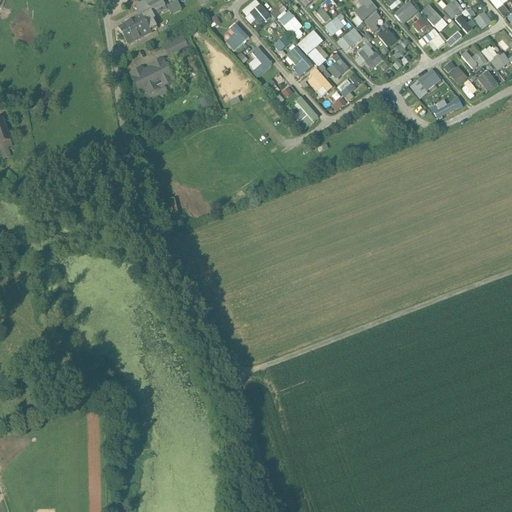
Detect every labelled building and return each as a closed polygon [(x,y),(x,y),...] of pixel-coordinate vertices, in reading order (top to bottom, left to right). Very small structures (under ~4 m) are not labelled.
[(161,0),(160,0),(148,7),(151,14),(153,18),(167,11),(161,0)] [(251,24),(255,21),(260,26),(271,17),(256,0),(255,0),(241,12),(251,24)] [(363,8),(350,18),(357,26),(378,9),(370,0),(356,0),(357,0),(363,8)] [(383,0),(392,11),(402,2),(400,0),(383,0)] [(490,0),(503,16),(509,12),(503,4),(507,0),(490,0)] [(461,11),(452,1),(443,8),(451,19),(461,11)] [(178,2),(167,6),(170,16),(182,12),(178,2)] [(403,25),(418,13),(409,2),(394,14),(403,25)] [(299,30),(302,27),(281,4),(271,13),(297,41),(303,35),(299,30)] [(420,13),(440,33),(448,25),(428,5),(420,13)] [(322,8),(316,13),(324,23),(330,18),(322,8)] [(373,34),(378,29),(374,24),(381,18),(376,12),(363,22),(373,34)] [(481,30),(491,23),(484,12),(474,18),(481,30)] [(151,14),(143,18),(146,24),(152,22),(155,20),(153,18),(151,14)] [(324,27),(332,37),(344,28),(339,22),(344,18),(341,14),(324,27)] [(455,21),(467,33),(473,28),(461,16),(455,21)] [(213,26),(220,24),(217,17),(211,19),(213,26)] [(143,18),(119,30),(127,46),(157,31),(152,22),(146,24),(143,18)] [(413,26),(422,35),(429,27),(420,18),(413,26)] [(236,24),(230,29),(234,34),(225,43),(234,53),(250,38),(236,24)] [(354,28),(337,44),(346,53),(362,37),(354,28)] [(387,28),(378,36),(388,48),(397,40),(387,28)] [(435,30),(419,41),(423,47),(428,44),(434,52),(445,45),(435,30)] [(326,61),(315,49),(323,41),(313,31),(298,45),(318,67),(326,61)] [(458,33),(446,41),(450,47),(462,38),(458,33)] [(273,45),(280,53),(290,43),(283,36),(273,45)] [(495,43),(500,52),(509,47),(504,38),(495,43)] [(182,39),(164,48),(170,59),(188,51),(182,39)] [(404,49),(410,45),(407,41),(391,50),(397,59),(406,53),(404,49)] [(368,43),(357,53),(360,57),(356,60),(360,65),(364,62),(371,70),(382,60),(368,43)] [(488,46),(481,53),(490,61),(497,54),(488,46)] [(251,72),(256,78),(273,65),(258,47),(251,53),(260,65),(251,72)] [(295,66),(291,70),(300,78),(313,66),(295,47),(285,56),(295,66)] [(466,52),(461,56),(472,69),(477,65),(466,52)] [(473,57),(479,67),(487,62),(480,52),(473,57)] [(497,72),(510,62),(503,53),(490,63),(497,72)] [(340,58),(327,70),(336,80),(349,68),(340,58)] [(256,61),(250,66),(253,70),(259,64),(256,61)] [(454,82),(456,81),(459,85),(467,79),(452,61),(443,68),(454,82)] [(154,70),(149,72),(149,71),(143,74),(142,71),(132,76),(141,94),(147,91),(149,95),(158,90),(158,89),(162,87),(163,88),(173,83),(169,74),(170,73),(167,68),(166,68),(163,62),(152,67),(154,70)] [(311,78),(307,82),(321,99),(333,89),(316,69),(308,75),(311,78)] [(419,99),(442,81),(432,69),(409,87),(419,99)] [(486,93),(497,85),(487,71),(476,78),(486,93)] [(357,87),(362,82),(354,73),(349,78),(357,87)] [(345,98),(356,88),(348,79),(337,88),(345,98)] [(264,85),(273,95),(279,90),(271,80),(264,85)] [(470,82),(461,88),(469,98),(478,91),(470,82)] [(289,87),(282,93),(287,99),(293,93),(289,87)] [(209,101),(202,103),(205,110),(212,107),(210,103),(213,102),(212,98),(208,99),(209,101)] [(293,106),(298,112),(292,118),(304,131),(319,117),(301,98),(293,106)] [(342,98),(331,106),(336,112),(346,104),(342,98)] [(445,104),(444,102),(430,107),(435,119),(462,109),(459,99),(445,104)] [(2,120),(0,120),(0,145),(10,141),(2,120)]
